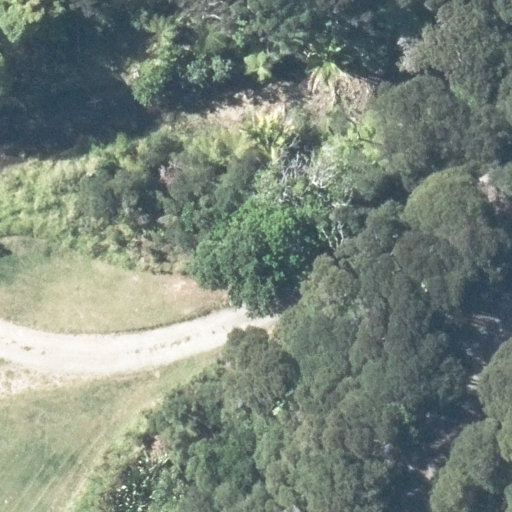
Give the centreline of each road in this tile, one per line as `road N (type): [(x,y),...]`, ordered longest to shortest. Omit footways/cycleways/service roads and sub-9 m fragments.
road 1 (unclassified): [(0,330),(131,340),(164,332),(322,273),(511,155)]
road 2 (unclassified): [(511,381),(456,511)]
